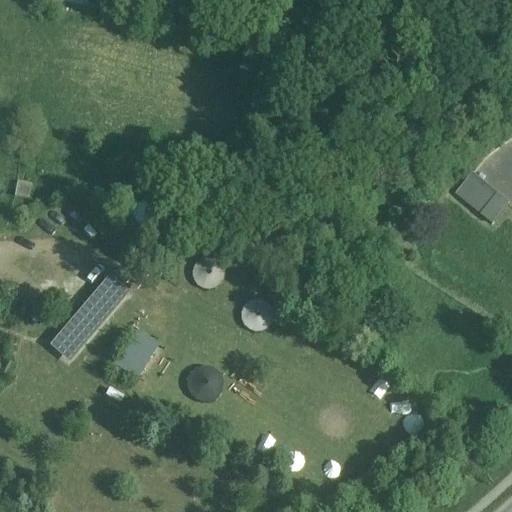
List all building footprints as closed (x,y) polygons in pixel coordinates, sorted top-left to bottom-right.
[(509,197),(470,169),(455,190),(494,217),(509,197)] [(31,185),(17,182),(14,195),(28,198),(31,185)] [(63,339),(76,351),(124,295),(110,283),(63,339)] [(161,351),(133,334),(111,371),(139,388),(161,351)] [(76,351),(63,339),(54,350),(67,361),(76,351)]
